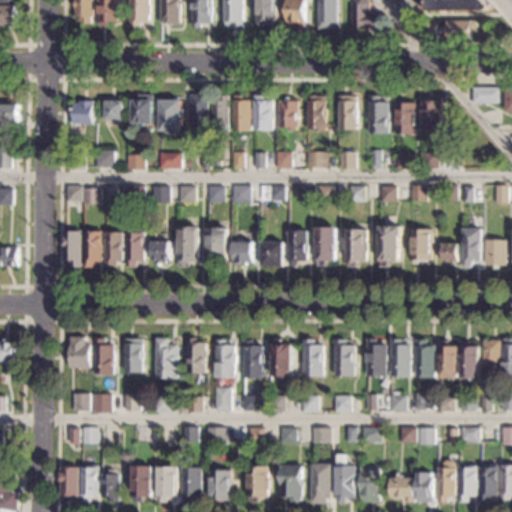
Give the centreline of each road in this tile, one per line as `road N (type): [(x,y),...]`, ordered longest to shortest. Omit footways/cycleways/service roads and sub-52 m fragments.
road 1 (residential): [(41,511),(50,0)]
road 2 (residential): [(511,55),(0,62)]
road 3 (residential): [(511,303),(0,306)]
